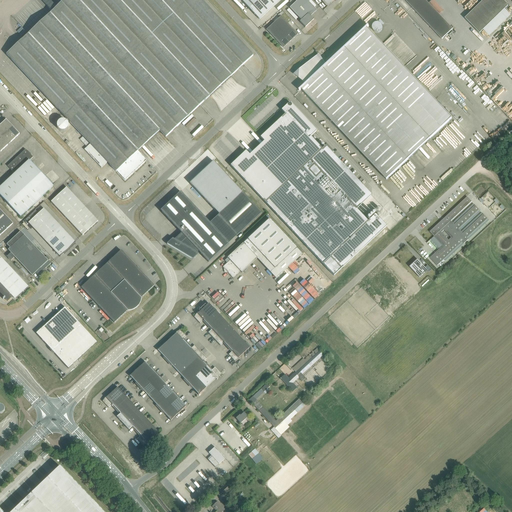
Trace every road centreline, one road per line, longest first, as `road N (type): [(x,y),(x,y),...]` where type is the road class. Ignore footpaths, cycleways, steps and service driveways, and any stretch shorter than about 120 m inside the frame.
road 1 (residential): [(128,492),(482,162)]
road 2 (unclassified): [(121,217),(280,67)]
road 3 (unclassified): [(96,376),(169,299),(166,267),(121,217)]
road 4 (unclassified): [(121,217),(0,87)]
road 5 (unclassified): [(121,217),(18,312),(0,314)]
road 6 (unknown): [(153,350),(185,324),(228,368),(193,403)]
road 7 (unknown): [(287,90),(373,183),(374,204)]
road 8 (unknown): [(164,431),(137,453),(96,401),(119,378)]
